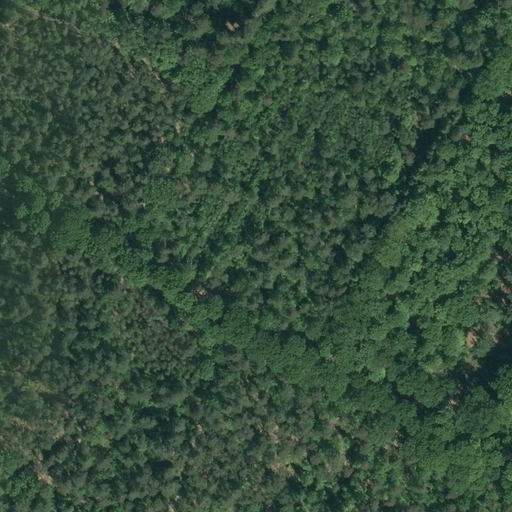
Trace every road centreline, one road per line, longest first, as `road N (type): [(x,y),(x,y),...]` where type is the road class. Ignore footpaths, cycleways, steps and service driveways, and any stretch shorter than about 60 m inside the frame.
road 1 (track): [(491,511),(220,356),(210,321),(124,270)]
road 2 (track): [(220,356),(167,511)]
